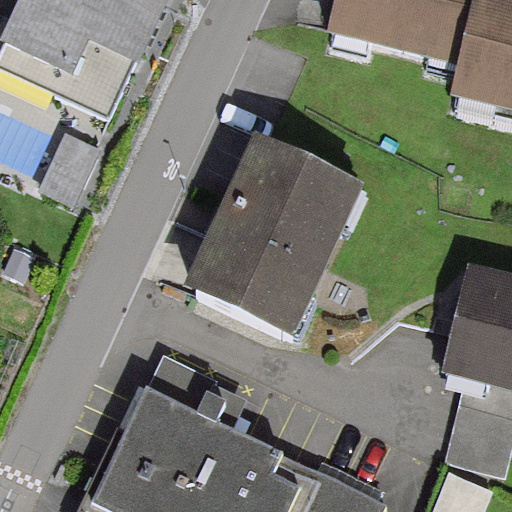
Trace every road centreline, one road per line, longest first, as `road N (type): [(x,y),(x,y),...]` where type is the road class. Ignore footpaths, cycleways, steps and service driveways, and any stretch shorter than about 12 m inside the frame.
road 1 (residential): [(242,0),(7,511)]
road 2 (unknown): [(416,511),(463,396)]
